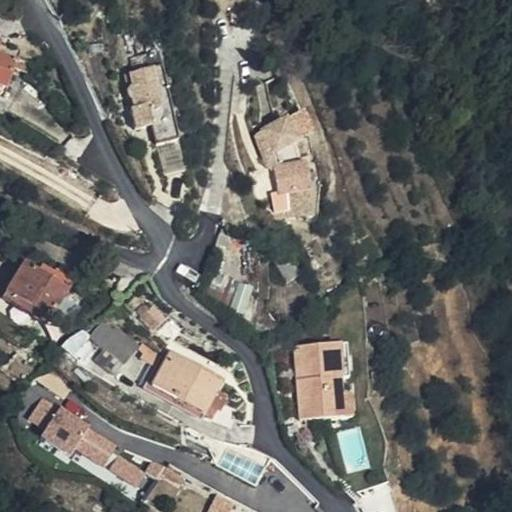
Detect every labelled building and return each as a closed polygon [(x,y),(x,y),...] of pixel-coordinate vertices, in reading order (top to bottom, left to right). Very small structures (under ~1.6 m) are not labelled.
[(157,125),(180,120),(160,33),(150,35),(152,49),(127,55),(133,89),(132,89),(137,108),(153,105),(157,125)] [(0,71),(12,42),(0,37),(0,71)] [(316,123),(305,103),(260,123),(271,164),(279,162),(286,188),(291,187),(297,207),(317,201),(311,179),(317,177),(311,156),(304,158),(297,135),(316,123)] [(305,267),(291,244),(279,251),(291,275),(305,267)] [(0,285),(48,310),(49,308),(64,279),(69,270),(35,253),(29,261),(8,251),(0,269),(0,285)] [(49,308),(70,324),(101,298),(64,279),(49,308)] [(128,362),(141,341),(103,318),(90,339),(128,362)] [(347,343),(338,344),(340,376),(350,375),(347,343)] [(310,401),(311,422),(343,419),(342,395),(340,376),(338,344),(295,346),(299,402),(310,401)] [(173,352),(154,388),(206,416),(226,381),(173,352)] [(342,395),(343,419),(355,419),(355,395),(342,395)] [(120,444),(45,397),(30,421),(48,432),(43,439),(72,458),(78,449),(106,466),(120,444)] [(301,423),(311,422),(310,401),(299,402),(301,423)] [(147,472),(121,455),(112,468),(138,486),(147,472)] [(154,461),(148,472),(160,479),(166,468),(154,461)] [(183,484),(187,476),(170,467),(166,475),(183,484)] [(221,495),(212,511),(232,511),(237,503),(221,495)]
